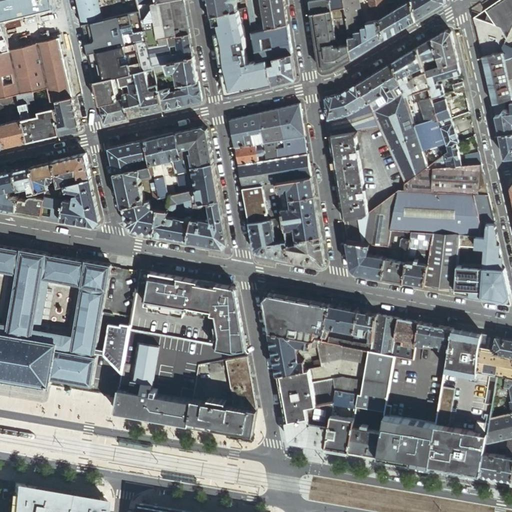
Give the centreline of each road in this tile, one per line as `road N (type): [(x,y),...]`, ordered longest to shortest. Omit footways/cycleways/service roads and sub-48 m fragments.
road 1 (tertiary): [(276,461),(0,415)]
road 2 (tertiary): [(511,504),(276,461)]
road 3 (residential): [(342,286),(311,88)]
road 4 (residential): [(244,268),(276,461)]
road 5 (residential): [(311,88),(337,81),(462,6)]
road 6 (residential): [(511,320),(342,286)]
road 7 (residential): [(498,173),(462,6)]
road 8 (tertiary): [(125,477),(292,504)]
road 9 (residential): [(217,110),(244,268)]
road 10 (residential): [(94,138),(64,0)]
road 11 (residential): [(244,268),(117,246)]
road 12 (tertiary): [(0,455),(125,477)]
road 13 (residential): [(94,138),(217,110)]
